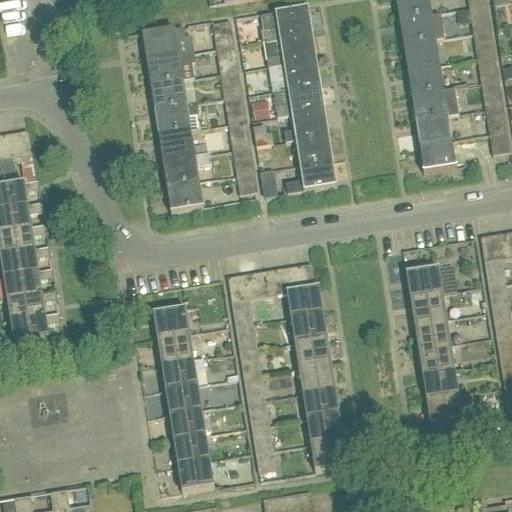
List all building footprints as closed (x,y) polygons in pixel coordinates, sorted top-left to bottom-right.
[(223,0),(225,9),(280,0),(279,0),(223,0)] [(400,27),(432,22),(428,0),(400,0),(396,1),(400,27)] [(485,0),(467,0),(469,10),(486,7),(485,0)] [(471,25),(489,22),(487,12),(469,15),(471,25)] [(265,48),(280,46),(313,40),(309,15),(276,20),(278,34),(262,37),(264,49),(265,48)] [(404,52),(436,47),(432,22),(400,27),(404,52)] [(489,22),(471,25),(473,35),(490,32),(489,22)] [(214,39),(232,37),(230,27),(213,30),(214,39)] [(180,63),(179,61),(177,47),(186,45),(184,34),(143,41),(147,69),(180,63)] [(232,37),(214,39),(216,50),(234,47),(232,37)] [(475,50),(493,47),(491,37),(473,40),(475,50)] [(317,66),(313,40),(280,46),(282,63),(268,65),(269,74),(284,71),(317,66)] [(408,77),(440,72),(436,47),(404,52),(408,77)] [(493,47),(475,50),(477,60),(495,57),(493,47)] [(218,64),(236,61),(234,52),(217,55),(218,64)] [(147,69),(151,93),(184,87),(181,72),(197,69),(195,58),(179,61),(180,63),(147,69)] [(236,61),(218,64),(220,74),(238,72),(236,61)] [(479,76),(497,73),(495,63),(478,65),(479,76)] [(321,91),(317,66),(284,71),(286,86),(272,88),(273,99),(288,96),(321,91)] [(444,97),(440,72),(408,77),(412,102),(444,97)] [(497,73),(479,76),(481,86),(499,83),(497,73)] [(222,90),(240,87),(238,77),(221,80),(222,90)] [(188,112),(187,112),(184,87),(151,93),(155,117),(188,112)] [(240,87),(222,90),(224,100),(242,97),(240,87)] [(483,101),(501,98),(499,88),(482,91),(483,101)] [(292,121),(325,116),(321,91),(288,96),(290,111),(277,113),(278,124),(292,122),(292,121)] [(448,122),(449,123),(460,121),(456,95),(444,97),(412,102),(416,127),(448,122)] [(501,98),(483,101),(485,111),(503,108),(501,98)] [(226,116),(244,113),(242,103),(225,105),(226,116)] [(192,137),(189,123),(198,121),(197,110),(187,112),(188,112),(155,117),(159,143),(192,137)] [(244,113),(226,116),(228,126),(246,123),(244,113)] [(487,126),(505,123),(503,113),(486,116),(487,126)] [(296,147),(329,141),(325,116),(292,121),(292,122),(294,137),(283,138),(285,149),(296,147)] [(452,147),(449,123),(448,122),(416,127),(420,153),(452,147)] [(505,123),(487,126),(489,136),(507,133),(505,123)] [(230,141),(248,138),(246,128),(229,131),(230,141)] [(163,168),(196,163),(193,148),(202,146),(201,135),(192,137),(159,143),(163,168)] [(468,135),(468,150),(483,150),(483,135),(468,135)] [(21,163),(32,161),(33,161),(29,137),(17,139),(21,163)] [(248,138),(230,141),(232,151),(250,148),(248,138)] [(491,151),(509,149),(507,138),(490,141),(491,151)] [(9,165),(21,163),(17,139),(5,141),(9,165)] [(0,166),(9,165),(5,141),(0,142),(0,166)] [(280,141),(260,141),(261,156),(280,155),(280,141)] [(300,172),(333,167),(329,141),(296,147),(300,172)] [(452,147),(420,153),(424,178),(457,173),(452,147)] [(509,149),(491,151),(493,162),(511,159),(509,149)] [(234,166),(252,164),(251,153),(233,156),(234,166)] [(167,193),(200,188),(197,174),(212,171),(210,160),(196,163),(163,168),(167,193)] [(21,163),(25,188),(36,186),(32,161),(21,163)] [(252,164),(234,166),(236,176),(254,174),(252,164)] [(333,167),(300,172),(302,187),(286,189),(288,200),(337,192),(333,167)] [(238,192),(256,189),(255,179),(237,182),(238,192)] [(0,215),(29,211),(27,198),(40,196),(39,187),(36,188),(36,186),(25,188),(0,192),(0,215)] [(200,188),(167,193),(171,219),(204,214),(204,213),(200,188)] [(256,189),(238,192),(240,202),(258,199),(256,189)] [(0,238),(33,233),(31,220),(44,218),(42,209),(29,211),(0,215),(0,238)] [(0,256),(1,260),(36,255),(34,242),(47,240),(46,231),(33,233),(0,238),(0,256)] [(503,265),(509,264),(505,240),(493,242),(497,266),(503,265)] [(485,268),(497,266),(493,242),(481,244),(485,268)] [(400,269),(415,269),(415,249),(400,249),(400,269)] [(4,282),(40,277),(38,265),(51,263),(49,253),(36,255),(1,260),(4,282)] [(503,265),(497,266),(485,268),(487,278),(505,275),(503,265)] [(304,296),(316,294),(312,270),(300,272),(304,296)] [(292,298),(304,296),(300,272),(288,274),(292,298)] [(287,299),(292,298),(288,274),(276,276),(280,300),(287,299)] [(411,306),(444,301),(440,275),(407,280),(411,306)] [(506,286),(506,281),(505,275),(487,278),(488,289),(506,286)] [(8,304),(43,299),(41,287),(54,284),(53,276),(40,278),(40,277),(4,282),(8,304)] [(268,302),(280,300),(276,276),(264,278),(268,302)] [(256,304),(268,302),(264,278),(252,280),(256,304)] [(244,306),(250,305),(256,304),(252,280),(240,282),(244,306)] [(232,308),(244,306),(240,282),(228,284),(232,308)] [(507,291),(489,294),(491,304),(509,301),(507,291)] [(291,325),(324,320),(320,294),(316,294),(304,296),(292,298),(287,299),(291,325)] [(11,326),(47,320),(45,309),(58,307),(56,298),(43,300),(43,299),(8,304),(11,326)] [(415,332),(448,326),(444,301),(411,306),(415,332)] [(492,314),(510,311),(509,301),(491,304),(492,314)] [(244,306),(232,308),(234,318),(252,315),(250,305),(244,306)] [(158,346),(191,341),(187,315),(154,320),(158,346)] [(236,329),(253,326),(252,315),(234,318),(236,329)] [(511,321),(511,316),(493,319),(495,329),(511,326),(511,321)] [(47,320),(11,326),(15,349),(50,343),(48,331),(61,329),(60,319),(47,321),(47,320)] [(296,350),(328,345),(324,320),(291,325),(296,350)] [(419,357),(452,352),(448,326),(415,332),(419,357)] [(497,339),(511,336),(511,326),(495,329),(497,339)] [(254,331),(236,334),(238,344),(256,341),(254,331)] [(162,372),(195,366),(191,341),(158,346),(162,372)] [(240,354),(257,351),(256,341),(238,344),(240,354)] [(511,342),(497,345),(499,355),(511,352),(511,342)] [(300,376),(332,370),(328,345),(296,350),(300,376)] [(423,382),(456,377),(452,352),(419,357),(423,382)] [(501,365),(511,362),(511,352),(499,355),(501,365)] [(258,356),(240,359),(242,369),(260,366),(258,356)] [(162,372),(166,397),(199,392),(197,377),(205,375),(204,365),(195,366),(162,372)] [(244,379),(261,376),(260,366),(242,369),(244,379)] [(511,368),(502,370),(503,380),(511,378),(511,368)] [(304,401),(336,396),(332,370),(300,376),(304,401)] [(427,407),(460,402),(456,377),(423,382),(427,407)] [(505,390),(511,388),(511,378),(503,380),(505,390)] [(262,382),(244,384),(246,394),(264,392),(262,382)] [(170,422),(203,417),(199,392),(166,397),(170,422)] [(248,404),(265,402),(264,392),(246,394),(248,404)] [(308,426),(340,421),(336,396),(304,401),(308,426)] [(431,433),(465,427),(460,402),(427,407),(431,433)] [(266,407),(248,410),(250,420),(268,417),(266,407)] [(174,447),(207,442),(203,417),(170,422),(174,447)] [(252,430),(270,427),(268,417),(250,420),(252,430)] [(312,451),(344,446),(340,421),(308,426),(312,451)] [(465,427),(431,433),(436,459),(469,454),(465,427)] [(270,432),(253,435),(254,445),(272,442),(270,432)] [(179,473),(211,467),(207,442),(174,447),(179,473)] [(256,455),(274,452),(272,442),(254,445),(256,455)] [(344,446),(312,451),(316,478),(349,472),(344,446)] [(274,457),(257,460),(258,470),(276,467),(274,457)] [(211,467),(179,473),(183,499),(215,493),(211,467)] [(260,480),(278,477),(276,467),(258,470),(260,480)] [(51,500),(53,511),(70,511),(68,498),(51,500)] [(289,511),(305,511),(314,511),(312,499),(288,502),(289,511)] [(264,511),(289,511),(288,502),(264,506),(264,511)]
